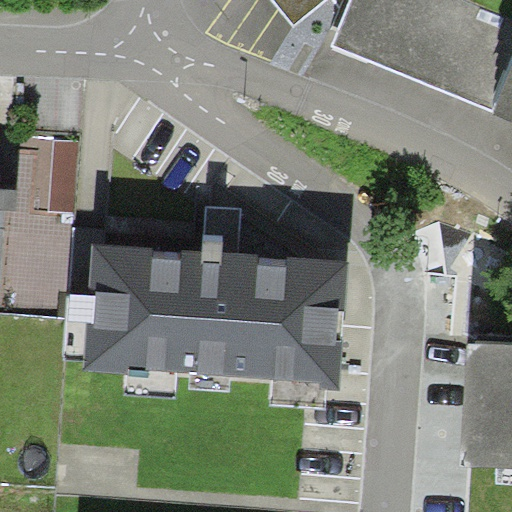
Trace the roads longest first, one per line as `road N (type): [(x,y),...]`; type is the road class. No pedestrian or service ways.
road 1 (residential): [(144,52),(176,84),(385,233),(403,271),(387,511)]
road 2 (residential): [(144,52),(225,62),(448,146),(511,186)]
road 3 (residential): [(0,45),(144,52)]
